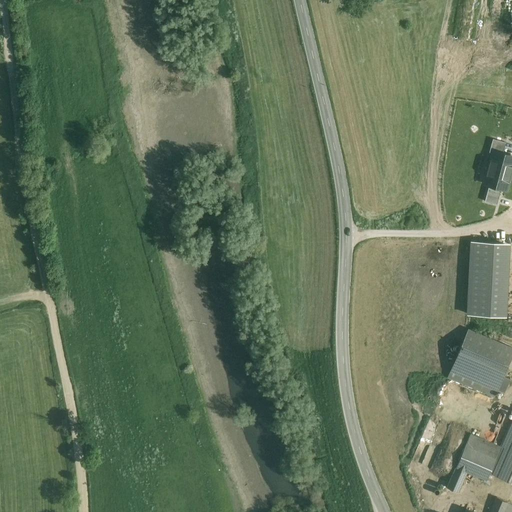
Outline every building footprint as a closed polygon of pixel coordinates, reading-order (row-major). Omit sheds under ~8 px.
[(501,40),(502,29),(492,27),(491,39),(501,40)] [(502,187),(507,188),(511,169),(511,158),(493,153),(486,183),(490,184),(502,187)] [(502,187),(490,184),(485,202),(497,205),(502,187)] [(422,219),(412,218),(411,227),(422,227),(422,219)] [(468,313),(505,315),(509,244),(472,242),(468,313)] [(511,348),(468,330),(451,371),(498,390),(511,356),(511,348)] [(511,417),(500,447),(489,473),(511,482),(511,417)] [(426,424),(414,460),(424,463),(437,423),(432,421),(430,425),(426,424)] [(452,477),(447,488),(459,492),(468,471),(486,479),(489,473),(500,447),(471,435),(452,477)] [(490,511),(511,511),(511,504),(497,498),(490,511)]
